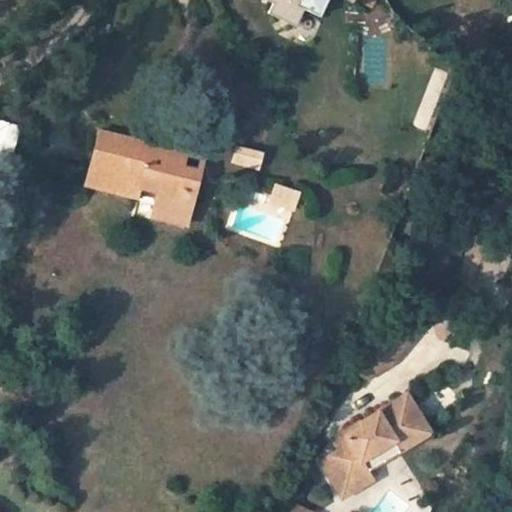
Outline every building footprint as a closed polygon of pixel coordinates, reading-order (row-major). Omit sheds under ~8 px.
[(326,8),(329,0),(278,0),(276,6),(303,18),(310,1),(326,8)] [(0,116),(0,150),(11,155),(22,125),(0,116)] [(103,128),(102,134),(154,146),(156,140),(103,128)] [(202,163),(173,156),(175,144),(156,140),(154,146),(102,134),(92,173),(141,185),(144,173),(161,177),(157,199),(192,207),(202,163)] [(175,144),(173,156),(202,163),(205,151),(175,144)] [(243,144),(237,162),(259,168),(264,151),(243,144)] [(295,208),(300,189),(275,182),(269,201),(295,208)] [(341,438),(318,450),(338,489),(370,472),(364,460),(427,427),(406,387),(334,425),(341,438)]
